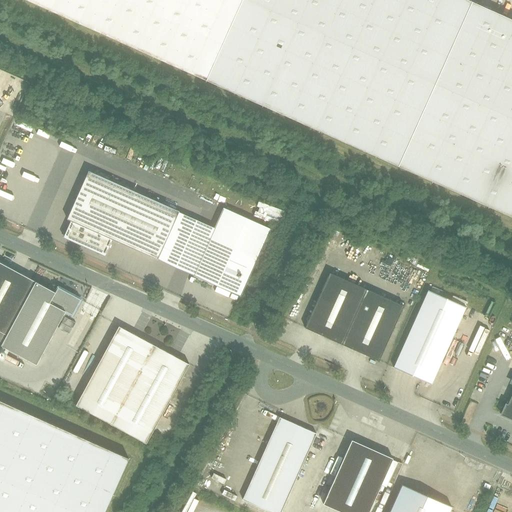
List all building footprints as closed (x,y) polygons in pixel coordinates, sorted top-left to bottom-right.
[(17,0),(511,221),(511,23),(460,0),(17,0)] [(157,261),(178,214),(87,173),(66,222),(71,224),(65,238),(105,256),(111,241),(157,261)] [(258,202),(253,214),(265,218),(264,220),(277,225),(282,211),(258,202)] [(214,230),(178,214),(157,261),(240,298),(270,230),(223,210),(214,230)] [(56,289),(0,259),(0,342),(39,364),(67,310),(74,314),(82,299),(59,287),(56,289)] [(402,305),(329,273),(304,330),(378,362),(402,305)] [(427,291),(393,367),(431,383),(465,308),(427,291)] [(189,364),(122,327),(80,404),(148,440),(189,364)] [(511,386),(500,413),(511,418),(511,386)] [(0,511),(104,511),(129,458),(0,400),(0,511)] [(279,416),(242,498),(272,511),(279,511),(315,432),(279,416)] [(366,511),(390,457),(349,439),(322,502),(346,511),(366,511)] [(401,484),(388,511),(447,511),(450,507),(401,484)]
